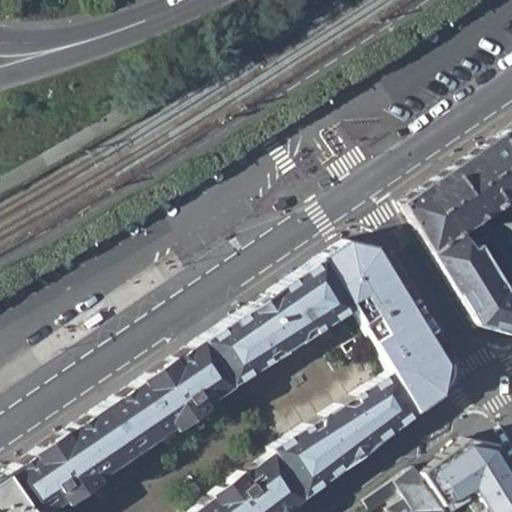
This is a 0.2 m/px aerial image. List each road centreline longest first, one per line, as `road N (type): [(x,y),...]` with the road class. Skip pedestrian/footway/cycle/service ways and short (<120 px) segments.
road 1 (residential): [(365,191),(0,435)]
road 2 (residential): [(485,380),(365,191)]
road 3 (residential): [(310,511),(485,380)]
road 4 (residential): [(511,91),(365,191)]
road 5 (secondary): [(57,48),(189,0)]
